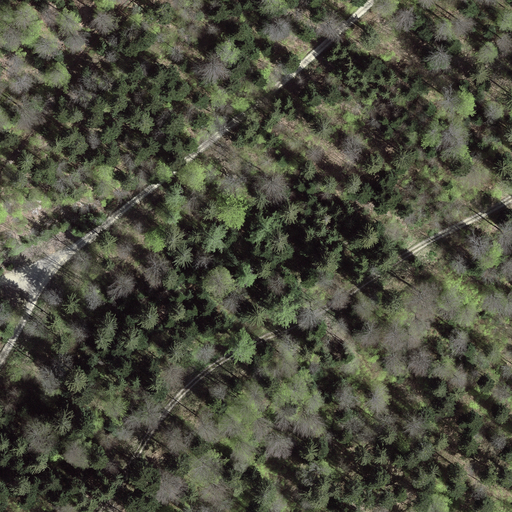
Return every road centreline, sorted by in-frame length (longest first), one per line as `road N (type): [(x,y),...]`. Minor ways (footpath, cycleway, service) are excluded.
road 1 (track): [(90,511),(178,392),(511,198)]
road 2 (track): [(39,275),(247,112),(371,0)]
